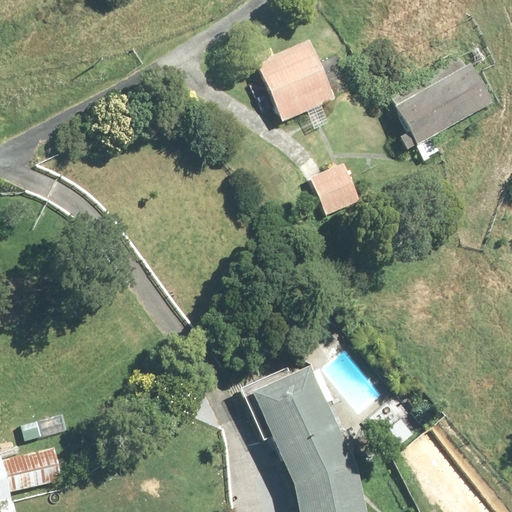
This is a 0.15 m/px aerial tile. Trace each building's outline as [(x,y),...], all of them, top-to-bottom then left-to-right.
[(271,49),(250,58),(280,124),(334,100),(307,42),(274,56),(271,49)] [(431,139),(490,104),(484,94),(492,89),(482,71),(474,76),(468,66),(464,69),(458,58),(386,100),(406,133),(397,138),(406,153),(415,148),(423,162),(439,153),(431,139)] [(325,218),(358,203),(341,166),(308,180),(325,218)] [(363,511),(354,467),(308,367),(289,376),(286,370),(237,392),(261,443),(268,440),(288,484),(294,511),(363,511)] [(23,444),(66,432),(61,416),(19,428),(23,444)] [(0,511),(10,511),(7,495),(62,482),(55,449),(0,461),(0,511)]
